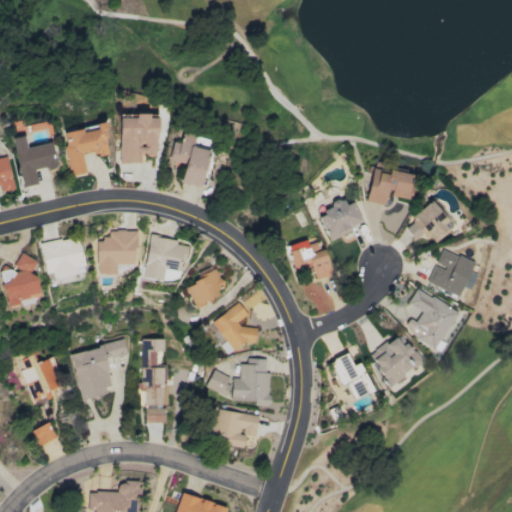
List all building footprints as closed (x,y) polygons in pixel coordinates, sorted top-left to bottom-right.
[(118,162),(139,162),(139,155),(156,155),(156,116),(148,116),(148,115),(118,115),(118,162)] [(62,131),(69,175),(85,172),(81,153),(95,150),(96,155),(108,153),(102,121),(92,123),(92,126),(62,131)] [(201,186),(211,139),(181,132),(179,142),(172,141),(168,159),(184,162),(180,181),(201,186)] [(21,186),(36,183),(34,170),(55,166),(50,142),(26,146),(23,135),(12,137),(21,186)] [(0,191),(13,189),(5,155),(0,156),(0,191)] [(409,198),(413,173),(386,169),(386,170),(370,168),(365,201),(385,204),(386,195),(409,198)] [(448,230),(443,223),(452,216),(436,196),(401,224),(413,239),(423,232),(432,243),(448,230)] [(352,201),(344,204),(343,200),(315,211),(327,240),(351,230),(349,225),(360,221),(352,201)] [(134,230),(108,229),(108,238),(96,238),(96,273),(115,273),(115,264),(134,264),(134,230)] [(38,244),(46,272),(51,271),(53,278),(84,270),(75,235),(38,244)] [(142,276),(161,279),(163,268),(179,271),(184,242),(148,236),(142,276)] [(286,244),(294,273),(312,268),(314,278),(329,275),(319,236),(286,244)] [(468,289),(475,274),(468,271),(472,262),(441,247),(425,281),(457,296),(461,286),(468,289)] [(0,274),(6,306),(20,303),(19,299),(39,295),(31,254),(14,257),(16,267),(0,270),(0,274)] [(185,285),(192,305),(218,296),(215,288),(220,286),(213,265),(195,271),(198,280),(185,285)] [(456,311),(415,287),(406,302),(420,311),(414,321),(408,318),(401,329),(434,348),(456,311)] [(248,326),(243,330),(236,321),(245,314),(237,302),(210,321),(220,335),(215,339),(226,354),(254,334),(248,326)] [(420,358),(398,334),(391,340),(388,337),(369,354),(395,382),(420,358)] [(143,422),(163,422),(163,404),(166,404),(165,382),(162,382),(162,366),(154,366),(154,351),(162,350),(162,338),(139,338),(139,390),(142,390),(143,422)] [(79,399),(110,392),(102,359),(124,354),(121,340),(68,352),(79,399)] [(340,386),(345,384),(352,399),(371,390),(358,362),(351,365),(345,353),(328,361),(340,386)] [(61,392),(50,357),(35,362),(32,354),(19,358),(22,369),(20,369),(30,402),(61,392)] [(229,401),(265,402),(267,358),(247,357),(246,363),(238,363),(237,378),(230,377),(229,401)] [(224,383),(228,377),(212,369),(204,385),(224,396),(229,386),(224,383)] [(242,447),(244,434),(254,435),(257,415),(215,408),(210,442),(242,447)] [(54,437),(46,421),(30,430),(38,445),(54,437)] [(87,491),(87,509),(94,509),(93,511),(135,511),(135,480),(116,480),(116,491),(87,491)] [(173,511),(222,511),(225,504),(178,494),(173,511)]
